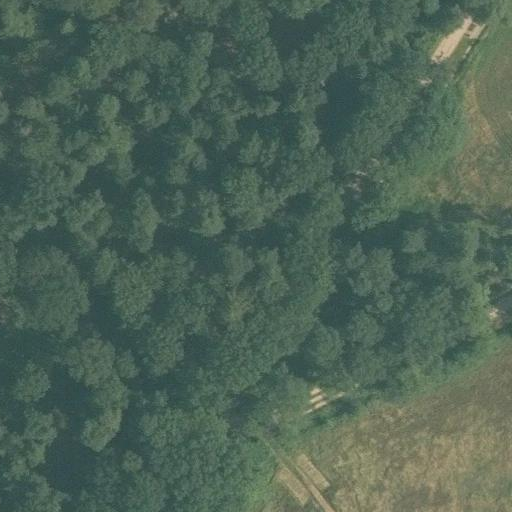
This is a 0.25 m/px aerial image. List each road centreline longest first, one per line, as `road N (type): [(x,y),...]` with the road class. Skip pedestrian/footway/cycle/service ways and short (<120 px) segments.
road 1 (track): [(479,0),(146,511)]
road 2 (track): [(205,420),(241,428),(270,421),(511,294)]
